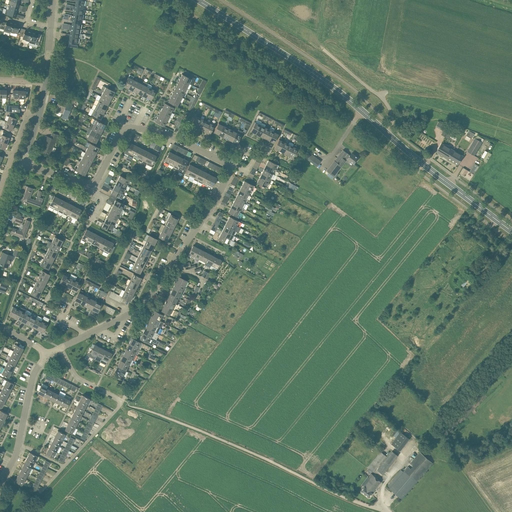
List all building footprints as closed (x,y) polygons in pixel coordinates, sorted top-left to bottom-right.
[(18,3),(9,0),(8,0),(8,4),(21,8),(22,6),(18,5),(18,3)] [(15,14),(16,12),(6,9),(5,14),(19,18),(20,15),(15,14)] [(10,33),(11,32),(13,22),(9,21),(9,23),(6,22),(6,23),(2,22),(0,29),(4,30),(3,32),(10,33)] [(20,36),(22,29),(19,28),(20,28),(19,27),(20,26),(17,25),(17,23),(13,22),(11,32),(17,33),(17,35),(20,36)] [(29,43),(32,31),(28,30),(27,32),(25,31),(25,30),(22,29),(20,36),(23,37),(22,39),(25,40),(25,41),(29,42),(28,43),(29,43)] [(36,33),(32,31),(29,43),(38,45),(42,34),(38,33),(38,35),(35,35),(36,33)] [(79,39),(60,35),(60,38),(69,39),(69,42),(79,43),(79,39)] [(182,74),(179,79),(189,84),(191,79),(182,74)] [(123,86),(128,89),(133,79),(134,77),(130,75),(128,77),(123,86)] [(137,82),(133,79),(128,89),(133,91),(137,82)] [(187,88),(189,84),(179,79),(177,83),(187,88)] [(142,84),(137,82),(133,91),(137,93),(142,84)] [(142,84),(137,93),(142,96),(148,84),(143,82),(142,84)] [(184,93),(187,88),(177,83),(175,88),(184,93)] [(152,86),(148,84),(142,96),(146,98),(151,88),(152,86)] [(100,90),(103,92),(112,96),(115,92),(103,85),(100,90)] [(151,88),(146,98),(151,100),(156,91),(151,88)] [(184,93),(175,88),(172,92),(182,97),(184,93)] [(101,96),(110,101),(112,96),(103,92),(101,96)] [(180,102),(182,97),(172,92),(170,97),(180,102)] [(108,106),(110,101),(101,96),(98,101),(108,106)] [(180,102),(170,97),(168,102),(177,107),(180,102)] [(72,105),(64,102),(59,100),(55,111),(63,114),(62,117),(67,119),(72,105)] [(98,101),(96,105),(105,110),(108,106),(98,101)] [(162,108),(171,112),(174,108),(164,103),(162,108)] [(105,110),(96,105),(94,110),(103,115),(105,110)] [(169,117),(171,112),(162,108),(160,112),(169,117)] [(101,119),(103,115),(94,110),(91,115),(101,119)] [(167,121),(169,117),(160,112),(157,117),(167,121)] [(7,122),(14,125),(16,119),(15,118),(16,116),(11,114),(10,116),(9,116),(7,122)] [(195,128),(196,128),(200,118),(196,116),(191,125),(194,127),(193,127),(195,128)] [(167,121),(157,117),(155,121),(164,126),(167,121)] [(200,130),(205,121),(200,118),(196,128),(198,129),(198,130),(200,131),(200,130)] [(91,124),(103,130),(106,125),(94,119),(91,124)] [(205,132),(209,123),(205,121),(200,130),(203,132),(204,133),(204,132),(205,132)] [(12,131),(14,125),(7,122),(4,128),(12,131)] [(255,134),(260,125),(255,122),(250,132),(253,133),(253,134),(255,135),(255,134)] [(209,123),(205,132),(207,134),(209,135),(214,125),(209,123)] [(218,135),(223,125),(218,123),(214,133),(217,134),(216,135),(218,135)] [(101,134),(103,130),(91,124),(90,126),(89,125),(88,128),(89,128),(101,134)] [(222,138),(223,137),(228,128),(223,125),(218,135),(221,136),(221,137),(222,138)] [(260,136),(265,127),(260,125),(255,134),(258,135),(257,136),(259,137),(260,136)] [(264,139),(269,129),(265,127),(260,136),(262,138),(262,139),(264,139)] [(453,131),(446,127),(442,134),(445,137),(447,133),(450,135),(453,131)] [(101,134),(89,128),(86,132),(89,134),(98,139),(101,134)] [(227,140),(232,130),(228,128),(223,137),(225,139),(227,140)] [(274,131),(269,129),(264,139),(267,140),(267,141),(268,142),(269,141),(274,131)] [(232,142),(237,132),(232,130),(227,140),(230,141),(230,142),(232,143),(232,142)] [(243,132),(238,130),(237,132),(232,142),(235,143),(234,144),(236,145),(236,144),(237,144),(243,132)] [(274,131),(269,141),(272,142),(271,143),(273,144),(273,143),(274,143),(278,134),(274,131)] [(49,154),(53,143),(55,144),(58,135),(52,133),(50,138),(46,136),(44,142),(41,151),(49,154)] [(98,139),(89,134),(87,139),(96,143),(98,139)] [(0,139),(0,140),(7,143),(9,138),(2,135),(0,139)] [(279,151),(284,142),(281,140),(282,138),(280,137),(274,149),(277,150),(277,151),(278,151),(279,151)] [(482,142),(475,138),(467,151),(474,155),(482,142)] [(124,153),(129,155),(134,145),(129,142),(124,153)] [(283,153),(288,144),(284,142),(279,151),(282,153),(281,153),(283,154),(283,153)] [(87,148),(97,153),(99,148),(90,143),(87,148)] [(448,159),(453,150),(442,143),(436,152),(448,159)] [(288,144),(283,153),(286,155),(287,156),(288,156),(293,146),(288,144)] [(294,144),(293,146),(288,156),(291,157),(290,158),(292,159),(292,158),(293,158),(297,149),(295,148),(296,146),(294,144)] [(133,157),(138,147),(134,145),(129,155),(133,157)] [(137,160),(143,149),(138,147),(133,157),(137,160)] [(97,153),(87,148),(85,152),(94,157),(97,153)] [(147,151),(143,149),(137,160),(142,162),(147,151)] [(358,158),(352,153),(350,155),(343,150),(335,161),(335,160),(327,171),(331,174),(335,177),(346,161),(343,159),(345,157),(348,159),(347,159),(354,164),(358,158)] [(463,156),(453,150),(448,159),(458,165),(463,156)] [(142,162),(146,164),(152,154),(147,151),(142,162)] [(94,157),(85,152),(83,157),(92,162),(94,157)] [(169,165),(174,154),(169,152),(164,162),(169,165)] [(487,163),(492,154),(488,152),(483,161),(487,163)] [(156,156),(152,154),(146,164),(151,167),(156,156)] [(173,167),(178,156),(174,154),(169,165),(173,167)] [(178,169),(183,158),(178,156),(173,167),(178,169)] [(83,157),(80,161),(90,166),(92,162),(83,157)] [(188,161),(183,158),(178,169),(177,171),(184,175),(188,166),(186,165),(188,161)] [(266,165),(279,171),(280,170),(277,169),(279,165),(268,160),(266,165)] [(87,171),(90,166),(80,161),(79,164),(77,163),(76,165),(78,166),(87,171)] [(474,173),(479,166),(475,163),(470,171),(474,173)] [(184,175),(189,177),(194,166),(189,164),(188,166),(184,175)] [(279,171),(266,165),(263,169),(274,175),(277,176),(279,171)] [(85,175),(87,171),(78,166),(77,168),(75,168),(74,170),(85,175)] [(193,179),(199,169),(194,166),(189,177),(193,179)] [(465,177),(468,170),(463,167),(459,174),(465,177)] [(198,182),(203,171),(199,169),(193,179),(198,182)] [(261,174),(272,179),(274,175),(263,169),(261,174)] [(202,184),(207,173),(203,171),(198,182),(202,184)] [(212,175),(207,173),(202,184),(207,186),(212,175)] [(272,179),(261,174),(259,178),(270,183),(272,179)] [(117,180),(128,185),(130,181),(120,175),(117,180)] [(212,175),(207,186),(211,188),(217,178),(212,175)] [(270,183),(259,178),(257,183),(267,188),(270,183)] [(126,190),(128,185),(117,180),(115,184),(126,190)] [(242,185),(252,191),(255,186),(244,181),(242,185)] [(106,184),(104,183),(101,189),(108,192),(110,189),(110,187),(108,186),(107,188),(105,186),(106,184)] [(124,194),(126,190),(115,184),(113,189),(124,194)] [(252,191),(242,185),(239,190),(250,195),(252,191)] [(30,198),(31,193),(33,189),(27,186),(22,200),(40,207),(44,196),(41,194),(42,192),(39,191),(35,200),(30,198)] [(124,194),(113,189),(110,187),(110,189),(112,190),(110,194),(121,199),(124,194)] [(250,195),(239,190),(237,194),(248,200),(250,195)] [(248,200),(237,194),(235,199),(246,204),(249,206),(249,205),(246,203),(248,200)] [(49,206),(53,209),(59,198),(54,196),(49,206)] [(59,198),(53,209),(58,211),(63,201),(59,198)] [(246,204),(235,199),(233,203),(243,209),(246,204)] [(113,204),(124,210),(126,205),(115,200),(113,204)] [(62,213),(68,203),(63,201),(58,211),(62,213)] [(67,216),(72,205),(68,203),(62,213),(67,216)] [(243,209),(233,203),(230,208),(241,213),(243,209)] [(121,214),(124,210),(113,204),(111,209),(121,214)] [(71,218),(77,207),(72,205),(67,216),(71,218)] [(81,210),(77,207),(71,218),(76,220),(81,210)] [(241,213),(230,208),(228,212),(239,218),(241,213)] [(119,219),(121,214),(111,209),(109,213),(119,219)] [(119,219),(109,213),(106,218),(117,223),(119,219)] [(165,219),(167,220),(176,224),(178,218),(170,214),(169,217),(166,216),(165,219)] [(23,218),(21,218),(20,217),(19,217),(17,216),(14,222),(20,224),(23,218)] [(227,221),(238,226),(240,222),(229,216),(227,221)] [(117,223),(106,218),(104,222),(115,228),(117,223)] [(22,231),(17,229),(12,228),(10,233),(24,238),(30,221),(26,220),(22,231)] [(176,224),(167,220),(164,226),(173,230),(176,224)] [(239,232),(241,228),(238,226),(227,221),(225,225),(235,231),(239,232)] [(115,228),(104,222),(102,227),(112,232),(115,228)] [(233,235),(235,231),(225,225),(222,230),(233,235)] [(173,230),(164,226),(161,231),(170,235),(173,230)] [(81,240),(86,242),(91,232),(86,229),(81,240)] [(231,240),(233,235),(222,230),(220,234),(231,240)] [(167,241),(170,235),(161,231),(159,237),(167,241)] [(90,244),(96,234),(91,232),(86,242),(90,244)] [(95,247),(100,236),(96,234),(90,244),(95,247)] [(231,240),(220,234),(218,239),(228,244),(231,240)] [(149,235),(146,241),(154,245),(157,239),(149,235)] [(99,249),(104,238),(100,236),(95,247),(99,249)] [(55,237),(52,242),(60,247),(63,241),(55,237)] [(103,251),(109,241),(104,238),(99,249),(103,251)] [(114,243),(109,241),(103,251),(108,254),(109,252),(112,246),(114,243)] [(154,245),(146,241),(143,247),(151,251),(154,245)] [(60,247),(52,242),(49,248),(57,252),(60,247)] [(191,258),(193,259),(199,248),(193,245),(189,254),(192,255),(191,258)] [(151,251),(143,247),(140,252),(149,256),(151,251)] [(57,252),(49,248),(46,254),(54,258),(57,252)] [(204,251),(199,248),(193,259),(194,257),(200,260),(204,251)] [(210,254),(204,251),(200,260),(206,262),(210,254)] [(137,258),(146,262),(149,256),(140,252),(137,258)] [(14,257),(8,254),(3,253),(0,261),(0,264),(7,267),(10,260),(12,261),(14,257)] [(54,258),(46,254),(43,259),(51,264),(54,258)] [(215,257),(210,254),(206,262),(204,265),(210,268),(215,257)] [(221,260),(215,257),(210,268),(215,271),(216,268),(217,268),(221,260)] [(143,268),(146,262),(137,258),(135,263),(143,268)] [(51,264),(43,259),(40,265),(49,269),(51,264)] [(143,268),(135,263),(132,269),(140,273),(143,268)] [(39,276),(47,281),(50,275),(42,271),(39,276)] [(130,280),(139,284),(141,278),(133,274),(130,280)] [(59,283),(65,286),(69,278),(64,275),(59,283)] [(47,281),(39,276),(36,282),(44,286),(47,281)] [(176,282),(184,287),(187,281),(179,277),(176,282)] [(75,280),(69,278),(65,286),(71,289),(75,280)] [(81,283),(75,280),(71,289),(77,292),(81,283)] [(136,289),(139,284),(130,280),(127,285),(136,289)] [(44,286),(36,282),(33,288),(41,292),(44,286)] [(186,288),(184,287),(176,282),(173,288),(181,292),(183,289),(185,290),(186,288)] [(133,295),(136,289),(127,285),(125,291),(133,295)] [(38,297),(41,292),(33,288),(30,293),(38,297)] [(181,292),(173,288),(170,294),(178,298),(181,292)] [(74,301),(80,304),(84,295),(81,294),(83,291),(80,290),(74,301)] [(125,305),(127,299),(122,297),(111,291),(109,297),(125,305)] [(130,301),(133,295),(125,291),(122,297),(127,299),(130,301)] [(178,298),(170,294),(167,299),(175,303),(178,298)] [(90,298),(84,295),(80,304),(86,306),(90,298)] [(96,301),(90,298),(86,306),(91,309),(96,301)] [(175,303),(167,299),(164,305),(173,309),(175,303)] [(99,308),(101,304),(96,301),(91,309),(97,312),(99,308)] [(101,304),(99,308),(112,315),(115,310),(102,303),(101,304)] [(170,315),(173,309),(164,305),(161,311),(170,315)] [(9,315),(15,318),(19,310),(13,307),(9,315)] [(15,318),(20,321),(24,312),(26,310),(20,307),(19,310),(15,318)] [(154,310),(151,316),(159,320),(162,315),(154,310)] [(26,324),(30,315),(24,312),(20,321),(26,324)] [(31,326),(36,318),(30,315),(26,324),(31,326)] [(159,320),(151,316),(148,322),(160,328),(163,322),(159,320)] [(37,329),(41,321),(36,318),(31,326),(37,329)] [(42,319),(41,321),(37,329),(43,332),(48,322),(42,319)] [(160,328),(148,322),(146,327),(154,332),(157,333),(160,328)] [(143,333),(151,337),(154,332),(146,327),(143,333)] [(148,343),(151,337),(143,333),(140,339),(148,343)] [(129,344),(137,348),(140,349),(143,343),(140,342),(132,338),(129,344)] [(96,356),(100,347),(95,344),(92,349),(92,348),(92,349),(90,353),(96,356)] [(126,349),(136,355),(137,355),(140,349),(137,348),(129,344),(126,349)] [(13,351),(20,354),(23,349),(16,345),(13,351)] [(100,347),(96,356),(101,358),(106,350),(100,347)] [(136,355),(126,349),(123,355),(131,359),(134,360),(136,355)] [(106,350),(101,358),(100,362),(106,365),(112,353),(106,350)] [(17,360),(20,354),(13,351),(10,356),(17,360)] [(129,365),(131,359),(123,355),(120,361),(129,365)] [(7,362),(14,366),(17,360),(10,356),(7,362)] [(126,370),(129,365),(120,361),(117,366),(126,370)] [(14,366),(7,362),(4,368),(12,371),(14,366)] [(123,376),(126,370),(117,366),(114,372),(119,374),(117,377),(123,380),(124,377),(123,376)] [(12,371),(4,368),(1,374),(9,377),(12,371)] [(51,381),(51,380),(54,375),(48,372),(45,378),(51,381)] [(7,380),(4,386),(11,390),(14,384),(7,380)] [(71,384),(68,388),(76,392),(78,388),(71,384)] [(11,390),(4,386),(1,392),(8,395),(11,390)] [(37,393),(43,396),(47,389),(41,386),(37,393)] [(52,392),(47,389),(43,396),(49,399),(52,392)] [(58,394),(52,392),(49,399),(55,401),(58,394)] [(64,397),(58,394),(55,401),(60,404),(64,397)] [(82,395),(79,401),(87,405),(90,399),(82,395)] [(70,400),(64,397),(60,404),(66,407),(70,400)] [(87,405),(79,401),(77,407),(84,410),(87,405)] [(84,410),(77,407),(74,412),(81,416),(84,410)] [(81,416),(74,412),(71,418),(78,422),(81,416)] [(78,422),(71,418),(68,424),(75,427),(78,422)] [(75,427),(68,424),(65,430),(72,433),(75,427)] [(58,431),(55,436),(62,440),(65,434),(58,431)] [(391,444),(401,451),(409,439),(400,432),(391,444)] [(62,440),(55,436),(52,442),(59,446),(62,440)] [(49,448),(56,451),(59,446),(52,442),(49,448)] [(56,451),(49,448),(46,454),(53,457),(56,451)] [(398,456),(392,451),(377,469),(383,474),(398,456)] [(27,458),(34,462),(37,456),(30,452),(27,458)] [(386,457),(380,452),(367,467),(373,472),(386,457)] [(420,452),(410,464),(413,466),(410,469),(408,466),(389,488),(402,499),(433,463),(420,452)] [(34,462),(27,458),(24,464),(31,467),(34,462)] [(31,467),(24,464),(21,470),(28,473),(31,467)] [(28,473),(21,470),(18,475),(25,479),(28,473)] [(25,479),(18,475),(15,481),(22,485),(25,479)] [(370,479),(367,477),(361,484),(364,486),(361,491),(369,497),(372,493),(381,482),(373,475),(370,479)]
